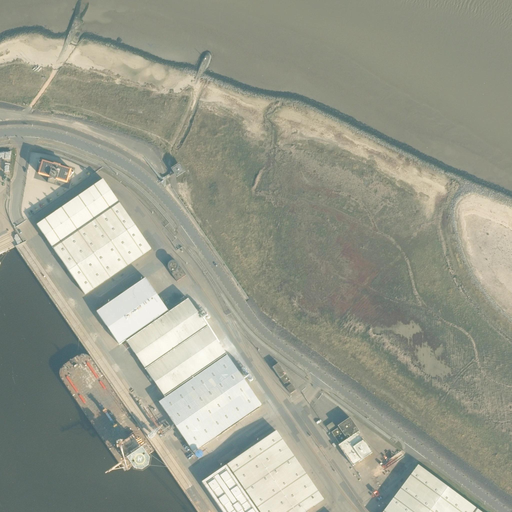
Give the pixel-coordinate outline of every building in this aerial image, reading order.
[(70,170),(42,162),(38,174),(48,177),(47,182),(54,185),(56,180),(66,183),(70,170)] [(176,176),(183,172),(179,165),(172,169),(176,176)] [(36,225),(84,295),(150,249),(102,179),(36,225)] [(175,261),(172,261),(170,261),(168,262),(167,264),(167,265),(164,265),(176,282),(185,275),(180,268),(178,267),(178,266),(176,262),(175,261)] [(96,312),(118,345),(125,340),(167,311),(144,278),(96,312)] [(125,340),(145,369),(206,327),(187,298),(167,311),(125,340)] [(226,355),(206,327),(145,369),(165,398),(226,355)] [(158,402),(192,452),(261,405),(226,355),(165,398),(158,402)] [(272,367),(284,384),(289,380),(278,363),(272,367)] [(291,384),(286,388),(290,394),(295,390),(291,384)] [(338,446),(352,466),(372,453),(357,433),(359,432),(349,418),(337,427),(338,428),(336,429),(331,433),(339,445),(338,446)] [(331,433),(336,429),(332,423),(326,427),(330,433),(331,433)] [(221,511),(305,511),(323,500),(275,431),(201,482),(221,511)] [(482,511),(419,465),(384,511),(482,511)]
